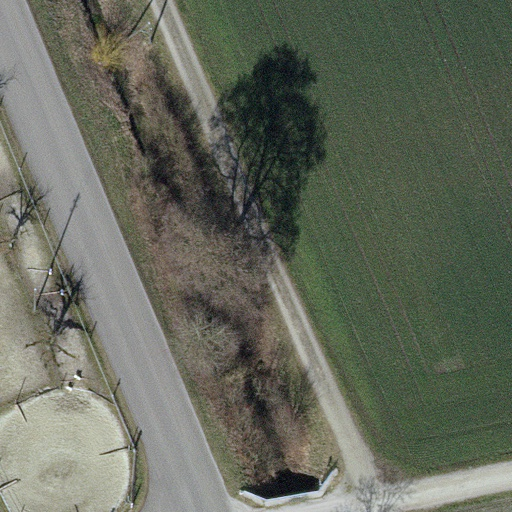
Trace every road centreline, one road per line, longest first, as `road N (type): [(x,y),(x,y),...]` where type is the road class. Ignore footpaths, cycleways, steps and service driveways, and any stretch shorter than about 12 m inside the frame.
road 1 (unclassified): [(6,0),(222,511)]
road 2 (track): [(377,511),(167,0)]
road 3 (track): [(332,511),(511,476)]
